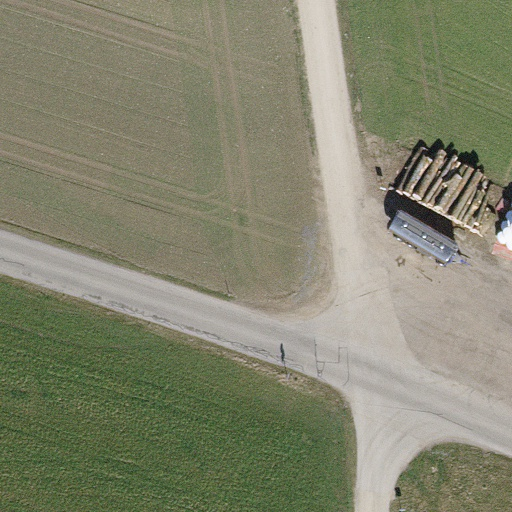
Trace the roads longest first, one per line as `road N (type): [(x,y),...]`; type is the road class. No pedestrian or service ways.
road 1 (tertiary): [(511,439),(301,350),(0,253)]
road 2 (track): [(373,511),(372,380),(316,0)]
road 3 (track): [(511,323),(351,242)]
